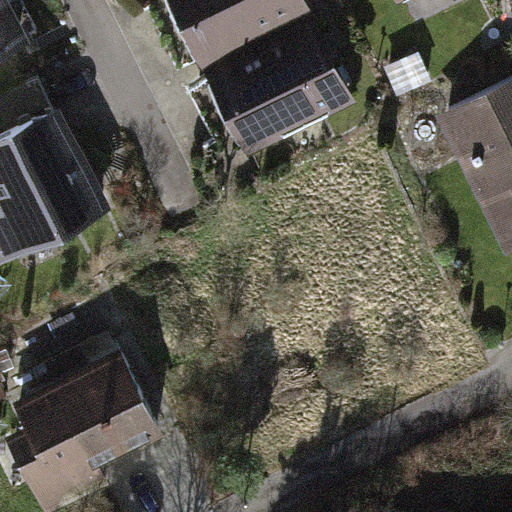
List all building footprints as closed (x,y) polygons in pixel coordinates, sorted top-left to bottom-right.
[(0,0),(0,50),(21,40),(0,0)] [(159,0),(193,65),(307,6),(304,0),(159,0)] [(307,6),(193,65),(239,153),(276,135),(316,114),(353,95),(307,6)] [(414,26),(379,43),(390,67),(426,49),(414,26)] [(511,82),(448,113),(511,245),(511,82)] [(0,256),(102,206),(49,100),(0,124),(0,256)] [(175,431),(134,346),(103,361),(93,340),(54,359),(64,380),(31,396),(41,417),(17,429),(56,509),(121,478),(113,461),(175,431)]
